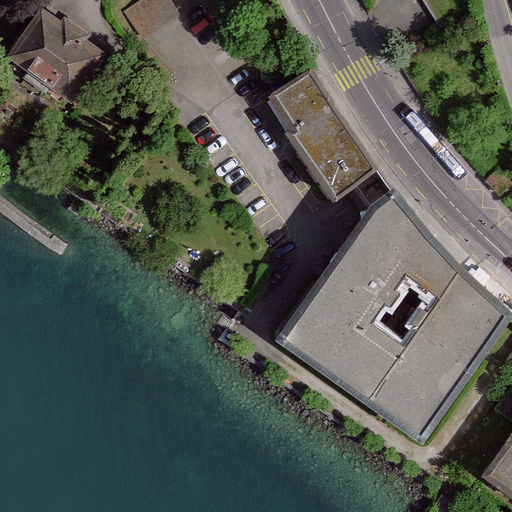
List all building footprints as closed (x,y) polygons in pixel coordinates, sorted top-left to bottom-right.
[(103,54),(36,0),(0,45),(0,57),(61,106),(103,54)] [(142,0),(127,9),(144,38),(173,21),(159,0),(142,0)] [(384,168),(313,65),(268,97),(339,199),(384,168)] [(423,247),(383,197),(305,337),(404,421),(496,303),(443,268),(423,247)] [(511,409),(465,474),(511,508),(511,409)]
